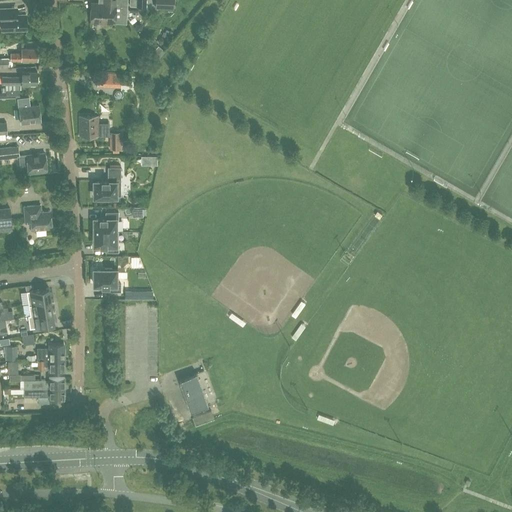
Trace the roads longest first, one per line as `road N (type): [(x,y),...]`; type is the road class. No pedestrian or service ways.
road 1 (residential): [(78,269),(50,0)]
road 2 (residential): [(111,458),(105,427),(79,396),(78,269)]
road 3 (tertiary): [(327,511),(189,462),(148,457)]
road 4 (tertiary): [(148,457),(289,511)]
